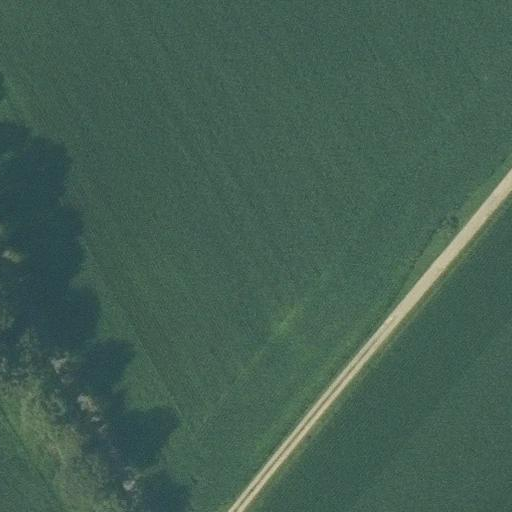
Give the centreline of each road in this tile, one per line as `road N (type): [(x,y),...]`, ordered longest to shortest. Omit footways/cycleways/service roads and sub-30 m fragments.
road 1 (track): [(225,511),(511,171)]
road 2 (unclassified): [(143,511),(0,254)]
